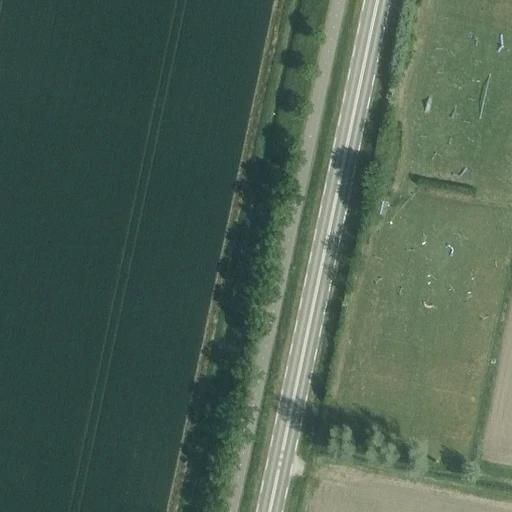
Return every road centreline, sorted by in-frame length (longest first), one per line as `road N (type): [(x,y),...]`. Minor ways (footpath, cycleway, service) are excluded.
road 1 (secondary): [(269,511),(377,0)]
road 2 (track): [(279,464),(511,511)]
